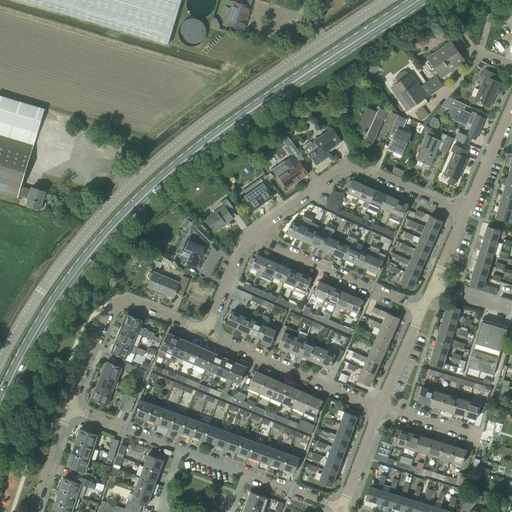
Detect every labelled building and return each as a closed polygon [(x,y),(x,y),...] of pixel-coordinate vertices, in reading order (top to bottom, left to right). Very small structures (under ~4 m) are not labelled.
[(17,0),(168,44),(181,0),(17,0)] [(226,24),(243,29),(250,6),(239,3),(239,0),(227,0),(233,2),(226,24)] [(439,76),(464,59),(453,43),(428,60),(439,76)] [(425,98),(408,74),(405,70),(394,78),(397,82),(392,86),(409,110),(425,98)] [(490,107),(500,83),(493,80),(495,75),(485,70),(482,76),(484,77),(474,100),(490,107)] [(426,82),(433,93),(443,86),(435,76),(426,82)] [(433,93),(426,82),(420,86),(427,97),(433,93)] [(0,95),(0,135),(33,145),(44,109),(0,95)] [(449,109),(447,114),(467,123),(472,125),(467,136),(457,131),(454,138),(468,144),(471,138),(475,140),(485,119),(476,115),(471,113),(464,110),(466,105),(452,99),(449,105),(447,108),(449,109)] [(368,107),(358,128),(368,133),(365,138),(372,142),(382,121),(393,126),(398,115),(393,113),(394,111),(395,109),(393,108),(388,106),(387,110),(379,107),(377,111),(368,107)] [(405,111),(400,107),(398,106),(395,111),(402,116),(405,111)] [(395,135),(388,149),(394,152),(402,155),(405,150),(411,135),(400,131),(405,119),(398,115),(393,126),(390,133),(395,135)] [(315,140),(311,143),(304,148),(316,165),(330,155),(327,150),(341,140),(332,128),(315,140)] [(446,152),(452,138),(447,135),(443,143),(440,141),(441,140),(427,134),(416,159),(430,166),(437,148),(446,152)] [(0,135),(0,191),(18,197),(18,195),(21,186),(33,145),(0,135)] [(292,157),(274,169),(287,188),(308,174),(300,162),(304,159),(293,144),(286,149),(292,157)] [(453,152),(444,174),(449,176),(447,182),(454,185),(456,179),(457,180),(467,158),(465,157),(467,151),(454,145),(451,151),(453,152)] [(257,173),(262,169),(258,164),(253,167),(257,173)] [(394,167),(391,172),(401,177),(404,171),(394,167)] [(253,210),(273,196),(270,192),(275,188),(266,175),(261,179),(261,178),(251,185),(253,188),(243,195),(253,210)] [(356,205),(364,185),(353,180),(347,193),(353,196),(350,202),(356,205)] [(502,194),(511,197),(511,184),(506,183),(502,194)] [(364,185),(356,205),(359,198),(364,201),(362,206),(367,208),(375,190),(364,185)] [(21,186),(18,195),(28,198),(26,204),(40,209),(41,207),(42,207),(44,202),(43,202),(46,191),(31,187),(31,189),(21,186)] [(330,196),(341,200),(343,194),(332,190),(330,196)] [(375,190),(367,208),(373,211),(378,213),(380,208),(386,195),(375,190)] [(511,209),(511,197),(502,194),(499,206),(511,210),(511,209)] [(386,195),(380,208),(391,212),(397,199),(386,195)] [(341,200),(330,196),(327,201),(338,206),(341,200)] [(227,212),(233,208),(226,198),(221,202),(223,206),(205,219),(214,232),(232,219),(227,212)] [(397,199),(391,212),(389,218),(400,223),(402,217),(403,217),(408,204),(397,199)] [(338,206),(327,201),(325,207),(336,212),(338,206)] [(511,210),(499,206),(495,218),(508,222),(511,223),(511,217),(510,217),(511,210)] [(349,218),(351,214),(340,209),(338,214),(349,218)] [(419,224),(437,233),(442,221),(416,210),(414,215),(422,218),(419,224)] [(298,239),(309,215),(309,214),(305,212),(301,221),(295,218),(293,222),(293,221),(287,234),(298,239)] [(351,214),(349,218),(361,223),(363,219),(351,214)] [(309,215),(298,239),(309,244),(318,225),(311,222),(313,216),(309,215)] [(363,219),(361,223),(371,228),(373,223),(363,219)] [(422,233),(420,238),(432,244),(437,233),(419,224),(411,221),(409,226),(417,229),(416,231),(422,233)] [(373,223),(371,228),(382,233),(384,228),(373,223)] [(318,225),(309,244),(321,249),(327,236),(315,231),(318,225)] [(483,238),(496,242),(500,230),(487,226),(483,238)] [(212,240),(203,231),(199,227),(195,230),(201,236),(200,236),(208,244),(212,240)] [(384,228),(382,233),(391,237),(393,232),(384,228)] [(338,241),(332,254),(343,259),(354,234),(350,232),(347,238),(346,238),(343,244),(338,241)] [(404,236),(412,240),(414,235),(406,232),(404,236)] [(354,264),(360,251),(355,249),(358,243),(356,243),(359,236),(358,236),(354,234),(343,259),(354,264)] [(332,254),(338,241),(327,236),(321,249),(332,254)] [(182,250),(184,251),(182,255),(189,258),(187,262),(196,266),(199,258),(200,258),(206,246),(187,238),(182,250)] [(432,244),(420,238),(415,249),(427,255),(432,244)] [(496,242),(483,238),(480,250),(493,254),(496,242)] [(360,251),(354,264),(366,269),(374,251),(377,244),(372,242),(370,246),(369,245),(365,253),(360,251)] [(377,244),(374,251),(366,269),(378,274),(383,261),(377,259),(379,253),(378,253),(381,246),(377,244)] [(410,260),(422,266),(427,255),(415,249),(401,244),(399,248),(413,254),(410,260)] [(493,254),(480,250),(476,262),(489,266),(493,254)] [(262,272),(267,259),(256,255),(254,259),(252,264),(251,267),(258,270),(255,276),(259,278),(262,272)] [(422,266),(410,260),(396,255),(394,259),(403,263),(402,263),(408,265),(405,272),(417,277),(422,266)] [(267,259),(262,272),(273,277),(278,264),(267,259)] [(489,266),(476,262),(473,274),(486,277),(489,266)] [(278,264),(273,277),(284,282),(289,269),(278,264)] [(397,274),(399,269),(392,266),(389,271),(397,274)] [(289,269),(284,282),(295,286),(293,290),(300,274),(289,269)] [(153,272),(153,273),(151,272),(150,272),(148,273),(147,276),(148,278),(149,279),(150,279),(147,287),(173,297),(174,293),(181,296),(189,279),(181,276),(178,283),(153,272)] [(417,277),(405,272),(400,284),(412,289),(417,277)] [(300,274),(293,290),(304,295),(311,278),(300,274)] [(486,277),(473,274),(469,286),(482,290),(482,289),(496,293),(498,288),(484,284),(486,277)] [(324,299),(330,286),(319,281),(313,294),(324,299)] [(253,293),(255,288),(244,283),(242,288),(253,293)] [(330,286),(324,299),(322,305),(327,307),(328,304),(334,307),(335,304),(341,291),(330,286)] [(255,288),(253,293),(264,297),(266,293),(255,288)] [(252,295),(241,291),(239,296),(250,300),(252,295)] [(346,309),(352,296),(341,291),(335,304),(346,309)] [(266,293),(264,297),(275,302),(277,297),(266,293)] [(261,305),(263,300),(252,295),(250,300),(261,305)] [(352,296),(346,309),(344,314),(349,316),(351,311),(357,313),(363,300),(352,296)] [(277,297),(275,302),(286,307),(288,302),(277,297)] [(272,310),(274,305),(263,300),(261,305),(272,310)] [(288,302),(286,307),(300,313),(302,308),(295,305),(288,302)] [(274,305),(272,310),(280,313),(282,308),(274,305)] [(443,317),(470,325),(472,320),(458,316),(460,309),(447,305),(443,317)] [(382,324),(394,330),(399,318),(374,307),(371,312),(385,318),(382,324),(369,318),(382,324)] [(237,329),(245,313),(240,311),(239,314),(232,311),(226,324),(237,329)] [(315,320),(318,315),(309,311),(307,316),(315,320)] [(245,313),(237,329),(248,334),(254,321),(243,316),(245,313)] [(121,327),(136,333),(142,336),(150,339),(154,341),(159,343),(161,339),(154,336),(154,335),(138,328),(141,321),(126,315),(121,327)] [(254,321),(248,334),(259,339),(268,317),(263,315),(259,323),(254,321)] [(318,315),(315,320),(326,324),(328,319),(318,315)] [(268,317),(259,339),(270,344),(276,331),(265,326),(269,317),(268,317)] [(311,326),(313,322),(303,317),(301,322),(311,326)] [(470,325),(443,317),(440,329),(453,333),(456,321),(470,326),(470,325)] [(377,336),(389,341),(394,330),(382,324),(369,318),(367,323),(380,329),(377,336)] [(328,319),(326,324),(338,329),(340,324),(328,319)] [(493,375),(508,327),(482,319),(467,368),(493,375)] [(313,322),(311,326),(320,330),(322,326),(313,322)] [(340,324),(338,329),(349,334),(351,329),(340,324)] [(116,339),(145,352),(145,351),(131,345),(136,333),(121,327),(116,339)] [(288,351),(294,337),(290,335),(292,329),(286,327),(284,332),(278,347),(288,351)] [(372,333),(364,329),(361,334),(370,338),(372,333)] [(453,333),(440,329),(436,340),(449,344),(453,333)] [(172,354),(178,339),(167,334),(160,350),(161,350),(158,356),(163,358),(166,352),(172,354)] [(150,339),(142,336),(140,340),(148,344),(150,339)] [(372,347),(384,352),(389,341),(377,336),(372,347)] [(294,337),(288,351),(298,356),(304,341),(294,337)] [(143,356),(145,352),(116,339),(110,352),(118,355),(117,358),(124,361),(128,352),(134,354),(135,353),(143,356)] [(183,359),(189,343),(178,339),(172,354),(169,360),(174,363),(177,357),(183,359)] [(449,344),(436,340),(432,352),(445,356),(449,344)] [(304,341),(298,356),(308,360),(315,346),(304,341)] [(194,364),(201,348),(189,343),(183,359),(194,364)] [(315,346),(308,360),(318,364),(325,350),(315,346)] [(384,352),(372,347),(367,358),(380,364),(384,352)] [(201,348),(194,364),(205,369),(212,353),(201,348)] [(325,350),(318,364),(329,369),(334,359),(339,362),(343,351),(337,349),(335,354),(325,350)] [(362,369),(375,375),(380,364),(367,358),(354,352),(352,357),(359,360),(360,359),(366,362),(362,369)] [(445,356),(432,352),(429,364),(456,372),(457,367),(443,363),(445,356)] [(212,353),(205,369),(216,374),(223,358),(212,353)] [(223,358),(216,374),(215,377),(219,379),(220,375),(227,378),(234,362),(223,358)] [(100,374),(115,380),(121,368),(106,362),(100,374)] [(227,378),(225,385),(230,387),(232,381),(239,383),(245,367),(234,362),(227,378)] [(349,363),(347,368),(355,371),(357,366),(349,363)] [(144,378),(146,372),(130,365),(127,371),(144,378)] [(163,374),(165,369),(156,366),(154,370),(163,374)] [(165,369),(163,374),(174,379),(176,374),(165,369)] [(375,375),(362,369),(357,381),(370,386),(375,375)] [(259,393),(267,377),(255,372),(248,388),(259,393)] [(439,372),(438,377),(449,381),(451,376),(439,372)] [(95,386),(110,393),(115,380),(100,374),(95,386)] [(176,374),(174,379),(185,383),(187,379),(176,374)] [(451,376),(449,381),(461,384),(462,379),(451,376)] [(267,377),(259,393),(271,398),(278,382),(267,377)] [(187,379),(185,383),(196,388),(198,383),(187,379)] [(462,379),(461,384),(472,388),(473,383),(462,379)] [(278,382),(271,398),(281,403),(289,387),(278,382)] [(198,383),(196,388),(208,393),(210,388),(198,383)] [(422,403),(429,406),(434,391),(427,389),(428,384),(424,383),(422,387),(417,386),(412,400),(417,401),(417,402),(418,402),(418,404),(421,405),(422,403)] [(473,383),(472,388),(484,391),(486,386),(473,383)] [(508,386),(502,384),(501,385),(502,385),(499,395),(505,397),(508,386)] [(110,393),(95,386),(90,399),(105,405),(110,393)] [(441,409),(445,394),(438,392),(440,388),(435,386),(434,391),(429,406),(430,406),(429,407),(430,407),(433,409),(434,407),(440,409),(441,409)] [(293,407),(300,391),(289,387),(281,403),(293,407)] [(210,388),(208,393),(219,397),(221,392),(210,388)] [(219,397),(236,404),(240,394),(241,393),(236,391),(233,397),(225,394),(222,393),(221,392),(219,397)] [(300,391),(293,407),(304,412),(311,396),(300,391)] [(123,411),(129,396),(124,394),(117,408),(123,411)] [(245,395),(240,394),(236,404),(252,411),(254,406),(242,402),(245,395)] [(445,394),(441,409),(441,411),(444,412),(445,410),(452,412),(456,398),(445,394)] [(129,396),(123,411),(128,413),(134,399),(129,396)] [(311,396),(304,412),(315,417),(322,401),(311,396)] [(452,412),(452,413),(453,413),(452,414),(453,415),(453,414),(456,416),(456,414),(463,416),(468,401),(456,398),(452,412)] [(146,420),(152,405),(140,400),(135,416),(146,420)] [(468,401),(463,416),(464,416),(464,418),(467,419),(468,418),(475,420),(478,412),(483,414),(486,404),(481,402),(480,405),(468,401)] [(152,405),(146,420),(157,424),(163,409),(152,405)] [(263,416),(265,411),(255,407),(253,412),(263,416)] [(163,409),(157,424),(169,428),(174,413),(163,409)] [(274,420),(276,415),(267,411),(265,416),(274,420)] [(340,422),(353,427),(357,417),(344,412),(340,422)] [(174,413),(169,428),(180,432),(186,417),(174,413)] [(285,424),(287,420),(277,416),(276,421),(285,424)] [(186,417),(180,432),(191,437),(197,421),(186,417)] [(197,421),(191,437),(203,441),(208,425),(197,421)] [(297,429),(298,425),(289,421),(287,425),(297,429)] [(353,427),(340,422),(337,432),(349,437),(353,427)] [(208,425),(203,441),(214,445),(219,429),(208,425)] [(307,433),(309,429),(300,425),(298,430),(307,433)] [(75,441),(92,447),(96,435),(79,429),(75,441)] [(219,429),(214,445),(225,449),(231,433),(219,429)] [(392,444),(403,447),(408,433),(396,429),(393,439),(392,444)] [(349,437),(337,432),(336,435),(321,430),(320,435),(334,440),(333,442),(346,447),(349,437)] [(231,433),(225,449),(236,453),(242,438),(231,433)] [(415,451),(419,436),(408,433),(403,447),(415,451)] [(393,439),(384,436),(380,435),(379,441),(391,445),(392,444),(393,439)] [(426,454),(431,440),(419,436),(415,451),(426,454)] [(248,457),(253,442),(242,438),(236,453),(248,457)] [(114,454),(118,441),(112,439),(108,452),(114,454)] [(437,462),(443,443),(431,440),(426,454),(438,458),(437,462)] [(71,454),(88,460),(89,458),(95,460),(98,451),(92,448),(92,447),(75,441),(74,443),(73,446),(71,454)] [(377,447),(389,452),(391,445),(379,441),(377,447)] [(253,442),(248,457),(259,461),(264,446),(253,442)] [(346,447),(333,442),(330,452),(342,456),(346,447)] [(449,462),(454,447),(443,443),(437,462),(442,463),(443,460),(449,462)] [(117,455),(123,457),(127,446),(121,444),(117,455)] [(264,446),(259,461),(270,465),(276,450),(264,446)] [(375,453),(387,457),(389,452),(377,447),(375,453)] [(454,447),(449,462),(461,465),(466,451),(454,447)] [(276,450),(270,465),(281,469),(287,454),(276,450)] [(342,456),(330,452),(326,462),(339,466),(342,456)] [(319,461),(321,456),(313,453),(311,458),(319,461)] [(386,463),(387,458),(387,457),(375,453),(373,459),(386,463)] [(76,476),(96,483),(95,482),(96,477),(92,476),(93,475),(84,472),(88,460),(71,454),(70,455),(68,455),(66,461),(68,462),(66,467),(78,470),(76,476)] [(148,454),(143,467),(159,472),(163,460),(148,454)] [(287,454),(281,469),(293,474),(299,458),(287,454)] [(114,466),(119,468),(123,457),(117,455),(114,466)] [(387,458),(386,463),(397,467),(399,462),(387,458)] [(475,458),(471,469),(476,470),(480,460),(475,458)] [(511,467),(511,461),(503,459),(501,464),(511,467)] [(339,466),(326,462),(322,472),(335,476),(339,466)] [(399,462),(397,467),(409,470),(410,465),(399,462)] [(410,465),(409,470),(420,474),(422,469),(410,465)] [(114,466),(111,475),(116,477),(119,468),(114,466)] [(139,478),(154,483),(159,472),(143,467),(139,478)] [(422,469),(420,474),(432,477),(434,472),(422,469)] [(335,476),(322,472),(319,482),(331,486),(335,476)] [(434,472),(432,477),(444,481),(445,476),(434,472)] [(445,476),(444,481),(461,486),(464,474),(458,473),(456,479),(445,476)] [(377,502),(385,476),(381,475),(377,488),(369,486),(365,499),(377,502)] [(63,478),(58,491),(76,497),(82,498),(84,492),(86,486),(94,489),(96,483),(76,476),(74,482),(63,478)] [(388,506),(397,479),(393,478),(389,492),(382,490),(386,476),(385,476),(377,502),(388,506)] [(110,478),(107,487),(112,489),(115,480),(110,478)] [(135,489),(150,495),(154,483),(139,478),(135,489)] [(400,510),(408,483),(405,482),(400,495),(394,493),(398,480),(397,479),(388,506),(400,510)] [(407,511),(412,511),(420,487),(416,486),(412,499),(405,497),(410,483),(408,483),(400,510),(407,511)] [(425,511),(432,490),(428,489),(424,503),(417,500),(421,487),(420,487),(412,511),(425,511)] [(131,500),(142,504),(146,506),(150,495),(135,489),(131,500)] [(437,511),(443,494),(440,493),(436,506),(429,504),(433,491),(432,490),(425,511),(437,511)] [(54,503),(72,509),(76,497),(58,491),(54,503)] [(245,504),(261,509),(266,498),(250,492),(245,504)] [(474,501),(476,495),(469,493),(467,499),(474,501)] [(443,494),(437,511),(451,511),(455,498),(450,496),(446,509),(441,508),(445,494),(443,494)] [(130,511),(132,511),(138,511),(142,504),(131,500),(127,499),(124,509),(125,509),(130,511)] [(98,511),(97,511),(104,511),(107,503),(102,501),(98,511)] [(274,511),(280,511),(284,504),(278,501),(274,511)] [(73,511),(74,510),(72,509),(54,503),(51,511),(73,511)] [(110,511),(113,505),(107,503),(104,511),(110,511)]
